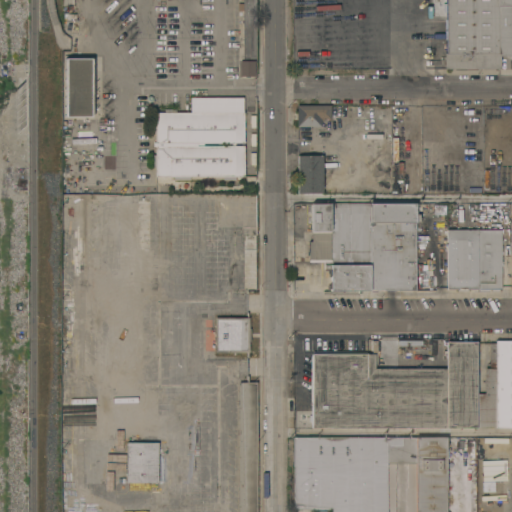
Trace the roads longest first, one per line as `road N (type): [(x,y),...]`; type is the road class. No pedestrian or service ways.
road 1 (residential): [(277,511),(276,0)]
road 2 (residential): [(511,88),(276,88)]
road 3 (residential): [(511,316),(277,316)]
